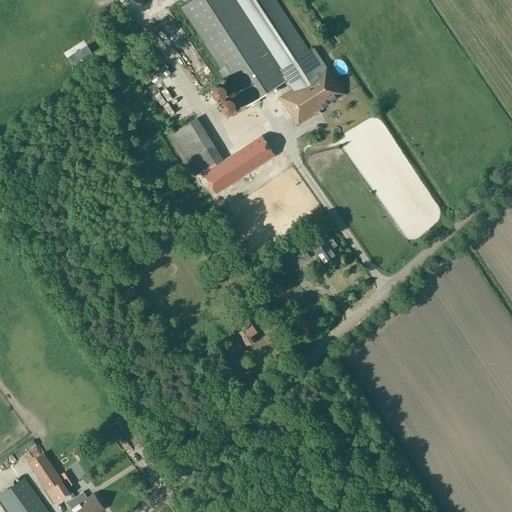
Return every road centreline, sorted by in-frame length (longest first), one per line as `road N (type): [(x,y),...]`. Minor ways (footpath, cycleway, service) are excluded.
road 1 (tertiary): [(144,511),(511,173)]
road 2 (track): [(178,481),(0,220)]
